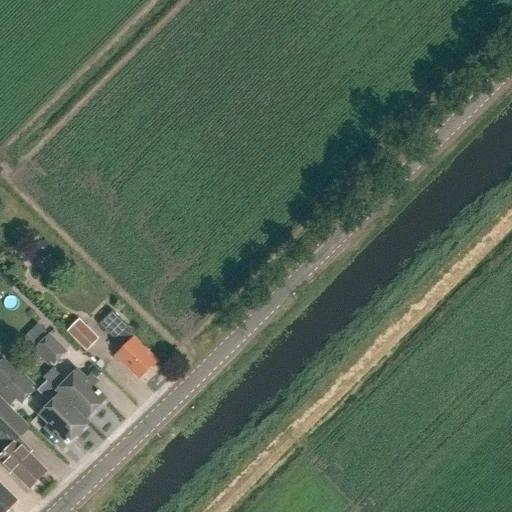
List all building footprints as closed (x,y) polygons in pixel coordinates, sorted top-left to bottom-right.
[(50,250),(48,243),(40,241),(35,247),(37,254),(44,256),(50,250)] [(140,380),(158,361),(134,337),(129,333),(132,330),(112,311),(98,324),(122,348),(115,356),(140,380)] [(100,339),(80,319),(67,332),(87,351),(100,339)] [(68,351),(50,334),(33,351),(48,366),(51,363),(54,366),(68,351)] [(21,370),(18,373),(5,359),(0,363),(0,384),(3,388),(22,406),(36,391),(33,388),(36,386),(21,370)] [(60,394),(85,421),(108,398),(79,369),(68,381),(55,368),(44,379),(60,394)] [(85,421),(47,382),(39,391),(51,403),(39,415),(68,444),(88,423),(85,421)] [(0,450),(2,452),(0,454),(0,462),(11,473),(13,470),(31,487),(46,471),(29,454),(32,451),(19,438),(30,427),(0,397),(0,450)] [(0,511),(5,511),(17,501),(0,484),(0,511)]
